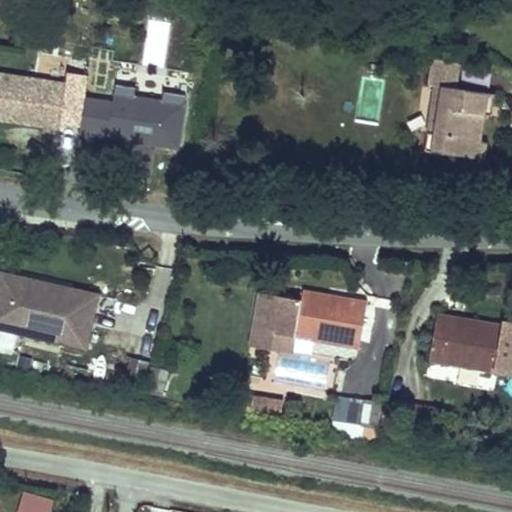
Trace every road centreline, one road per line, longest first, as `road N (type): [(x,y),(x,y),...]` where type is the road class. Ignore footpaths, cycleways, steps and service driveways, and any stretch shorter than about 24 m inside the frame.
road 1 (tertiary): [(0,198),(398,236),(511,235)]
road 2 (residential): [(0,454),(305,511)]
